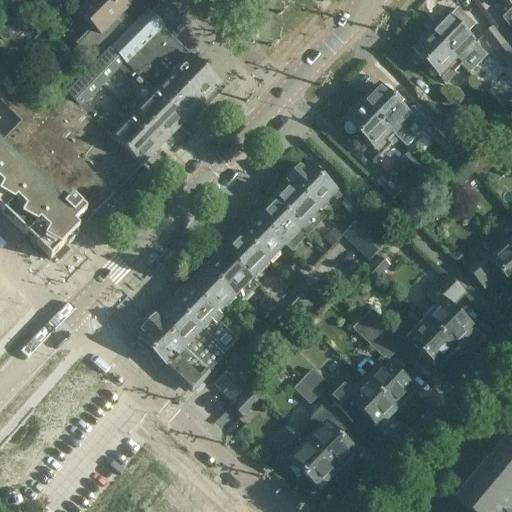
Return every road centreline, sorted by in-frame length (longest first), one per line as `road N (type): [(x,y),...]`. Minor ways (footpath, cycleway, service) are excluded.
road 1 (tertiary): [(62,321),(283,104),(367,0)]
road 2 (unclassified): [(288,511),(62,321)]
road 3 (residential): [(511,357),(360,511)]
